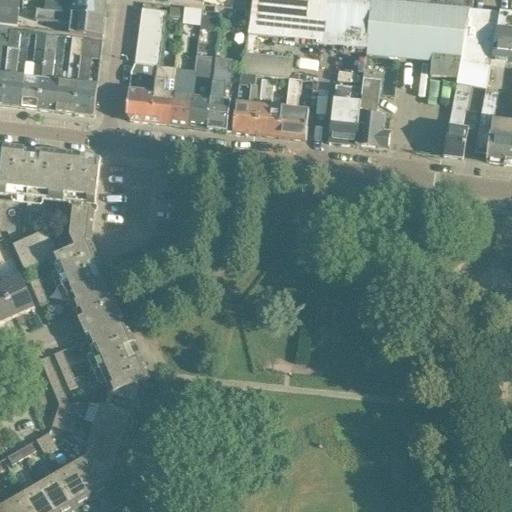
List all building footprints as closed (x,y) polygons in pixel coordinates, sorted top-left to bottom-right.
[(0,0),(0,27),(10,28),(21,29),(23,0),(0,0)] [(45,11),(105,18),(107,0),(72,0),(72,5),(46,2),(45,11)] [(239,0),(238,10),(247,11),(248,0),(239,0)] [(254,0),(251,36),(317,42),(323,0),(254,0)] [(327,0),(323,0),(317,42),(317,47),(369,51),(374,4),(360,3),(350,2),(335,1),(327,0)] [(472,12),(473,0),(420,0),(420,8),(471,12),(472,12)] [(369,51),(395,54),(430,57),(428,81),(458,84),(462,61),(471,12),(420,8),(408,7),(396,6),(374,4),(369,51)] [(172,8),(171,20),(184,21),(186,10),(172,8)] [(105,18),(45,11),(37,10),(36,21),(44,22),(69,25),(68,34),(103,38),(105,18)] [(143,10),(141,24),(165,27),(166,13),(143,10)] [(498,23),(499,14),(472,12),(471,12),(462,61),(458,84),(457,89),(470,92),(486,94),(491,64),(498,23)] [(498,23),(491,64),(511,66),(511,14),(500,13),(500,14),(499,14),(498,23)] [(229,14),(227,29),(242,30),(244,16),(229,14)] [(203,17),(201,30),(209,31),(211,18),(203,17)] [(141,24),(139,37),(163,40),(165,27),(141,24)] [(0,34),(9,36),(9,32),(10,28),(0,27),(0,34)] [(8,46),(2,107),(20,110),(23,79),(15,78),(21,33),(9,32),(9,36),(8,46)] [(23,79),(20,110),(38,112),(46,36),(37,35),(33,66),(25,65),(23,79)] [(46,36),(38,112),(55,114),(58,83),(50,82),(55,37),(46,36)] [(139,37),(137,51),(161,54),(163,40),(139,37)] [(55,114),(73,116),(81,40),(73,39),(67,84),(58,83),(55,114)] [(81,40),(73,116),(94,118),(98,86),(92,85),(94,60),(100,61),(103,42),(81,40)] [(0,107),(2,107),(8,46),(0,45),(0,107)] [(161,54),(137,51),(135,64),(158,67),(159,67),(161,54)] [(295,61),(248,55),(245,75),(263,77),(291,80),(293,80),(295,61)] [(211,99),(208,131),(213,132),(226,134),(227,134),(231,101),(225,100),(226,88),(231,89),(233,73),(235,58),(217,56),(216,60),(211,99)] [(192,98),(188,129),(193,130),(207,131),(208,131),(211,99),(216,60),(197,57),(195,74),(192,98)] [(154,93),(129,90),(126,117),(131,123),(151,125),(158,68),(158,67),(135,64),(131,75),(156,78),(154,93)] [(158,68),(151,125),(169,127),(177,72),(177,70),(158,68)] [(194,74),(177,72),(169,127),(188,129),(194,74)] [(245,75),(243,87),(252,88),(261,89),(262,83),(263,77),(245,75)] [(283,110),(279,140),(283,140),(306,143),(309,113),(298,112),(299,98),(301,98),(303,82),(293,80),(291,80),(287,111),(286,110),(283,110)] [(361,116),(358,149),(388,152),(390,137),(383,136),(385,121),(377,120),(381,86),(371,85),(372,81),(366,80),(364,92),(361,116)] [(261,89),(256,137),(265,138),(277,139),(279,140),(283,110),(282,110),(272,109),(275,85),(262,83),(261,89)] [(233,134),(256,137),(261,89),(252,88),(250,106),(240,105),(236,105),(233,134)] [(336,89),(329,145),(358,149),(361,116),(364,92),(352,91),(336,89)] [(457,89),(444,159),(463,161),(469,130),(462,129),(470,92),(457,89)] [(511,122),(492,121),(487,164),(511,166),(511,97),(510,114),(511,114),(511,122)] [(3,149),(0,177),(0,195),(46,201),(52,153),(42,152),(41,153),(24,151),(25,150),(3,148),(3,149)] [(71,238),(64,241),(91,243),(95,213),(93,213),(94,206),(95,207),(101,159),(99,159),(82,157),(52,153),(46,201),(75,204),(71,238)] [(87,341),(86,342),(108,391),(107,399),(109,398),(145,382),(145,381),(150,379),(142,359),(141,360),(135,344),(127,324),(125,325),(121,315),(113,297),(114,296),(106,277),(105,277),(98,261),(99,261),(91,243),(64,241),(54,245),(48,230),(13,246),(25,272),(51,261),(74,314),(75,314),(83,330),(87,341)] [(16,318),(35,309),(20,276),(1,285),(16,318)] [(39,281),(30,284),(41,307),(49,303),(39,281)] [(0,324),(16,318),(1,285),(0,285),(0,324)] [(63,352),(54,356),(70,391),(78,388),(63,352)] [(41,362),(56,397),(64,394),(49,358),(41,362)] [(109,398),(107,399),(106,407),(138,418),(148,387),(145,382),(109,398)] [(70,406),(64,394),(56,397),(59,406),(70,407),(70,406)] [(132,437),(138,418),(106,407),(101,405),(94,425),(132,437)] [(66,418),(70,407),(59,406),(57,415),(66,418)] [(62,431),(66,418),(57,415),(52,427),(62,431)] [(75,421),(66,418),(62,431),(71,434),(75,421)] [(132,437),(94,425),(88,444),(93,445),(125,456),(132,437)] [(54,442),(49,435),(37,442),(41,450),(54,442)] [(58,450),(54,442),(41,450),(46,457),(58,450)] [(32,445),(20,452),(24,459),(36,452),(32,445)] [(115,486),(125,456),(93,445),(90,456),(109,490),(115,486)] [(12,466),(24,459),(20,452),(8,459),(12,466)] [(109,490),(90,456),(73,466),(92,500),(109,490)] [(76,509),(92,500),(73,466),(56,475),(76,509)] [(56,475),(39,485),(54,511),(71,511),(76,509),(56,475)] [(32,511),(54,511),(39,485),(22,495),(32,511)] [(32,511),(22,495),(6,504),(10,511),(32,511)]
